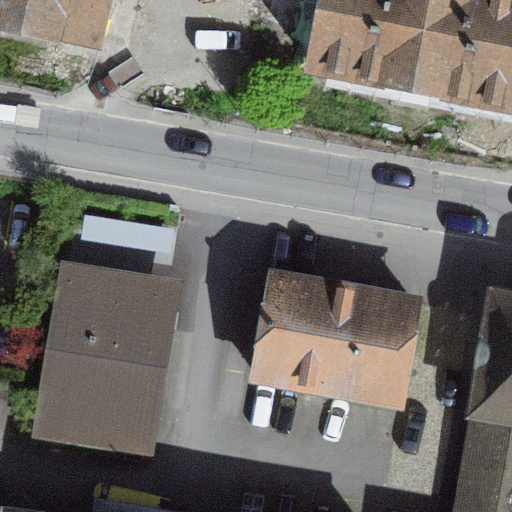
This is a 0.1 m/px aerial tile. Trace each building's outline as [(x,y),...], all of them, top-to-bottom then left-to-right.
[(99,0),(0,0),(0,21),(90,43),(99,0)] [(511,0),(325,0),(315,70),(511,108),(511,0)] [(136,452),(162,292),(68,276),(42,436),(136,452)] [(402,401),(419,302),(280,278),(262,376),(402,401)] [(511,511),(511,300),(496,298),(459,511),(511,511)]
